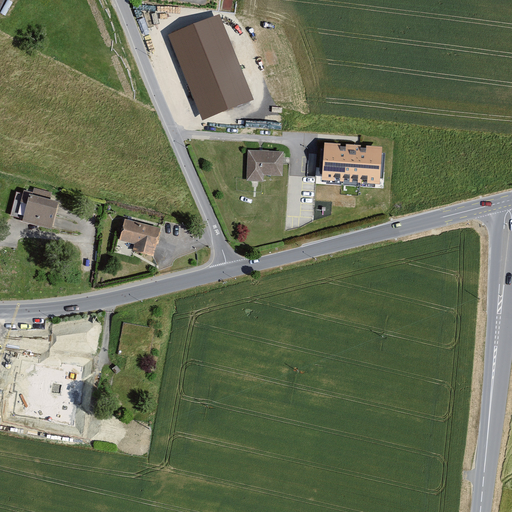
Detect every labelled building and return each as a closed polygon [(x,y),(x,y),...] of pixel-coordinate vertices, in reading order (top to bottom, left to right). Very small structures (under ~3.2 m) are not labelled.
[(219,14),(169,35),(203,120),(253,100),(219,14)] [(382,148),(325,144),(322,181),(380,185),(382,148)] [(283,153),(248,151),(247,180),(263,181),(263,175),(282,176),(283,153)] [(52,227),(59,203),(16,191),(10,216),(52,227)] [(161,228),(125,220),(120,240),(134,244),(132,252),(154,257),(161,228)] [(149,360),(155,328),(124,323),(118,355),(149,360)] [(85,336),(56,339),(56,347),(61,347),(64,365),(76,364),(75,353),(87,352),(85,336)] [(49,376),(50,343),(15,341),(13,367),(31,368),(31,375),(49,376)] [(68,399),(33,396),(31,425),(66,427),(68,399)] [(118,424),(118,438),(130,438),(131,424),(118,424)]
